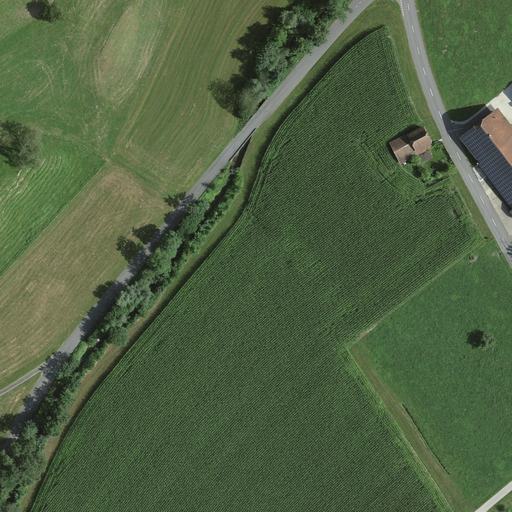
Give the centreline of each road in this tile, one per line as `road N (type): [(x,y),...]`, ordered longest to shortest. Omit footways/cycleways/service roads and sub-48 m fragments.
road 1 (unclassified): [(363,0),(79,334),(0,464)]
road 2 (unclassified): [(407,0),(440,114),(511,252)]
